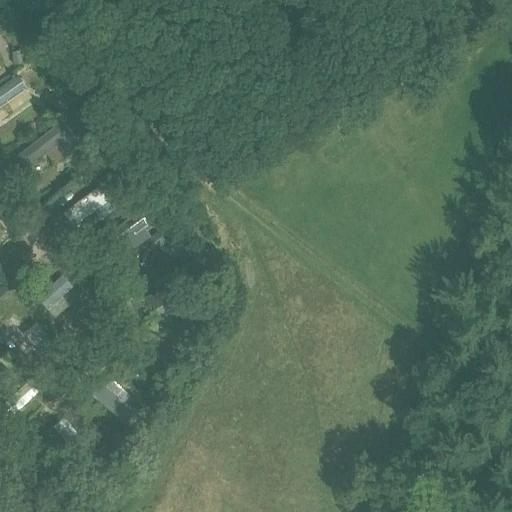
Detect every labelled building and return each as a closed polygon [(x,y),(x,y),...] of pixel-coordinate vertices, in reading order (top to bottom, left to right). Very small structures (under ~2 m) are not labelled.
[(21,53),(13,54),(15,67),(23,66),(21,53)] [(19,78),(0,90),(0,109),(27,90),(19,78)] [(61,99),(47,95),(43,110),(57,114),(58,111),(60,114),(68,107),(61,99)] [(59,144),(69,157),(82,147),(62,122),(18,157),(28,169),(59,144)] [(85,130),(79,122),(74,126),(80,134),(85,130)] [(102,176),(108,166),(98,160),(92,171),(102,176)] [(102,188),(65,213),(74,227),(111,201),(102,188)] [(115,234),(123,245),(147,226),(140,216),(115,234)] [(149,239),(157,249),(167,241),(159,231),(149,239)] [(178,255),(170,245),(160,253),(168,263),(178,255)] [(180,280),(146,299),(153,312),(187,292),(180,280)] [(197,303),(165,324),(170,332),(203,311),(197,303)] [(37,325),(25,335),(55,371),(67,361),(37,325)] [(175,362),(183,351),(172,343),(164,355),(175,362)] [(7,370),(0,376),(0,396),(17,380),(7,370)] [(21,382),(27,376),(22,370),(16,376),(21,382)] [(32,380),(6,405),(15,415),(41,390),(32,380)] [(101,384),(92,395),(124,423),(134,412),(101,384)] [(100,443),(94,448),(103,460),(110,455),(100,443)] [(56,448),(48,454),(56,463),(63,457),(56,448)] [(12,493),(61,509),(69,486),(43,477),(45,473),(35,470),(34,474),(20,469),(12,493)]
